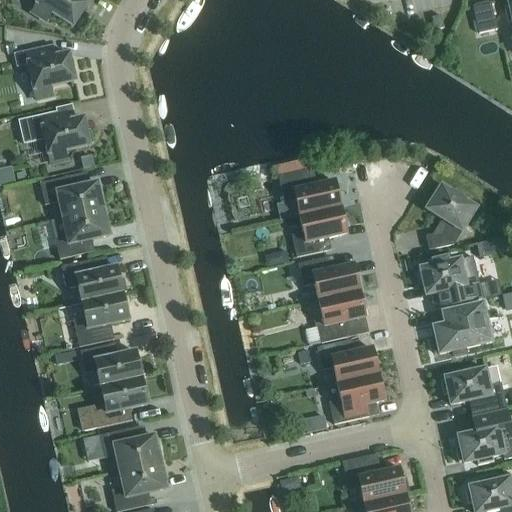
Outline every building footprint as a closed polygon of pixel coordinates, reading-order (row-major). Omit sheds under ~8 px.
[(51,14),(72,28),(87,4),(80,0),(40,0),(31,14),(45,23),(51,14)] [(472,8),(478,35),(496,31),(490,3),(472,8)] [(435,31),(443,29),(440,16),(432,18),(435,31)] [(74,82),(68,55),(45,60),(42,48),(13,55),(16,68),(28,65),(36,101),(52,97),(50,88),(74,82)] [(85,132),(82,119),(59,125),(57,113),(18,122),(23,145),(44,140),(50,166),(66,162),(64,152),(89,147),(88,145),(92,144),(89,131),(85,132)] [(90,157),(79,159),(82,171),(92,168),(90,157)] [(10,169),(0,170),(0,188),(13,185),(10,169)] [(299,218),(340,209),(334,182),(311,187),(307,172),(278,178),(284,204),(278,205),(281,222),(299,218)] [(62,220),(103,210),(97,184),(74,189),(71,177),(39,184),(44,206),(58,203),(62,220)] [(452,194),(441,187),(426,211),(446,224),(439,234),(425,237),(428,251),(453,246),(476,209),(466,203),(468,199),(454,190),(452,194)] [(340,209),(299,218),(303,234),(291,237),(296,259),(325,252),(323,240),(346,235),(340,209)] [(103,210),(62,220),(50,222),(54,239),(59,261),(88,254),(86,242),(109,237),(103,210)] [(477,258),(505,251),(503,239),(475,245),(477,258)] [(433,266),(419,270),(420,272),(415,273),(418,287),(423,286),(425,297),(449,291),(452,307),(482,300),(472,257),(447,263),(446,258),(432,262),(433,266)] [(318,301),(359,292),(353,266),(330,271),(327,259),(298,266),(303,287),(314,285),(318,301)] [(81,304),(122,295),(116,268),(93,273),(90,262),(61,268),(66,290),(77,288),(81,304)] [(359,292),(318,301),(322,318),(313,320),(314,329),(317,328),(320,345),(345,339),(341,324),(365,319),(359,292)] [(511,294),(501,296),(504,308),(511,306),(511,294)] [(122,295),(81,304),(85,321),(73,323),(79,349),(108,342),(104,327),(128,322),(122,295)] [(456,323),(432,328),(435,339),(430,340),(433,354),(438,353),(438,355),(451,352),(452,357),(466,354),(465,349),(491,344),(482,305),(453,311),(456,323)] [(337,385),(377,376),(371,349),(348,354),(346,343),(316,349),(321,371),(333,368),(337,385)] [(100,389),(141,379),(135,353),(111,358),(109,346),(80,353),(84,375),(96,372),(100,389)] [(56,366),(64,364),(62,355),(54,356),(56,366)] [(472,368),(455,371),(457,376),(444,379),(444,381),(439,382),(443,396),(447,395),(450,406),(473,401),(476,416),(506,410),(500,384),(488,387),(484,370),(473,372),(472,368)] [(377,376),(337,385),(340,401),(329,404),(334,426),(363,419),(360,407),(383,402),(377,376)] [(141,379),(100,389),(104,405),(92,408),(97,429),(126,423),(123,411),(147,406),(141,379)] [(480,432),(457,437),(459,449),(455,450),(458,464),(462,463),(463,465),(476,462),(477,467),(493,463),(492,458),(504,456),(505,460),(511,458),(511,435),(511,436),(507,414),(477,420),(480,432)] [(119,473),(160,464),(154,437),(130,442),(128,431),(99,437),(103,459),(115,456),(119,473)] [(363,505),(404,496),(404,494),(409,493),(405,479),(401,480),(398,469),(375,474),(371,457),(342,463),(348,491),(360,488),(363,505)] [(160,464),(119,473),(123,489),(111,492),(115,511),(123,511),(145,507),(142,495),(166,490),(160,464)] [(511,511),(511,478),(496,482),(495,477),(481,480),(482,485),(468,488),(469,490),(464,491),(467,505),(472,504),(473,511),(489,511),(490,511),(511,511)] [(407,511),(404,496),(363,505),(365,511),(407,511)]
